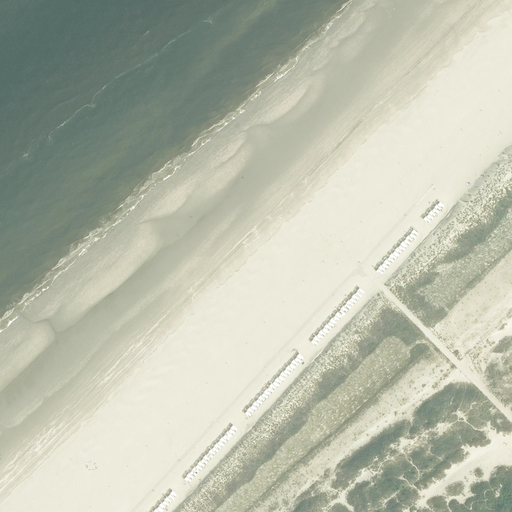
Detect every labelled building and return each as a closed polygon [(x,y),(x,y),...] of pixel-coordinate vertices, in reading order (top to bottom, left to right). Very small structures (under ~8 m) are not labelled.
[(360,287),(346,301),(351,306),(364,292),(360,287)] [(350,307),(346,303),(341,308),(345,312),(350,307)] [(252,412),(266,400),(261,395),(255,400),(256,401),(248,408),(252,412)] [(221,447),(238,429),(233,424),(216,442),(221,447)] [(192,470),(185,477),(189,481),(196,474),(192,470)] [(170,502),(177,494),(173,490),(165,498),(170,502)]
